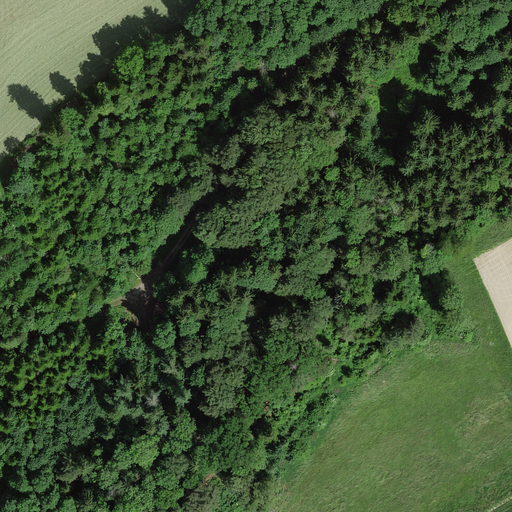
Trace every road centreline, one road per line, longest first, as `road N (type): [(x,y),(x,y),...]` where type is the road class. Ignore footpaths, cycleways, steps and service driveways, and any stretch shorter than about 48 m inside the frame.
road 1 (track): [(379,0),(294,57),(96,113),(65,130),(0,191)]
road 2 (track): [(0,356),(130,291),(294,57)]
